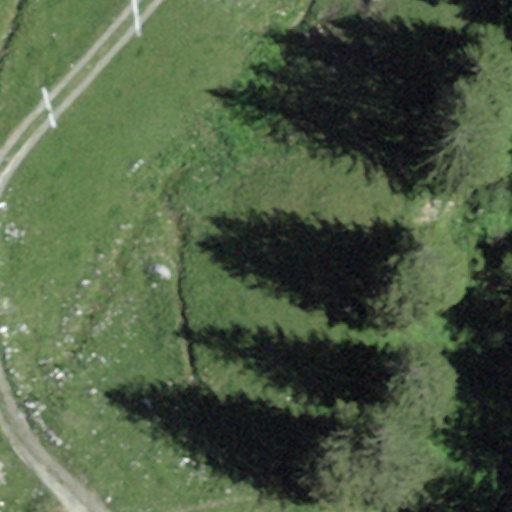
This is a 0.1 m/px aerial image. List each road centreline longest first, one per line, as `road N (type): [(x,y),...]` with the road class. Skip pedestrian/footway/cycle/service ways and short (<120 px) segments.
road 1 (track): [(154,0),(0,174)]
road 2 (track): [(0,392),(12,431),(88,511)]
